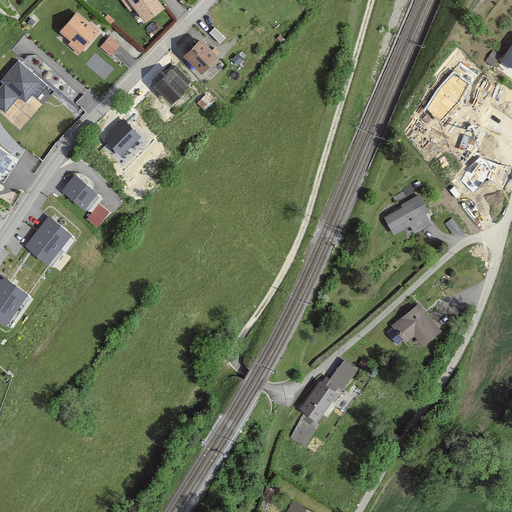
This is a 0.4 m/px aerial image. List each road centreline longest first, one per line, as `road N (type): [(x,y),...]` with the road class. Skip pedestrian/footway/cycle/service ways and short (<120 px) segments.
road 1 (track): [(372,0),(301,232),(238,344),(237,362),(247,373)]
road 2 (unclassified): [(247,373),(285,393),(299,386),(453,252),(480,237),(498,239)]
road 3 (residential): [(498,239),(489,286),(440,395),(359,511)]
road 4 (residential): [(212,0),(63,155)]
